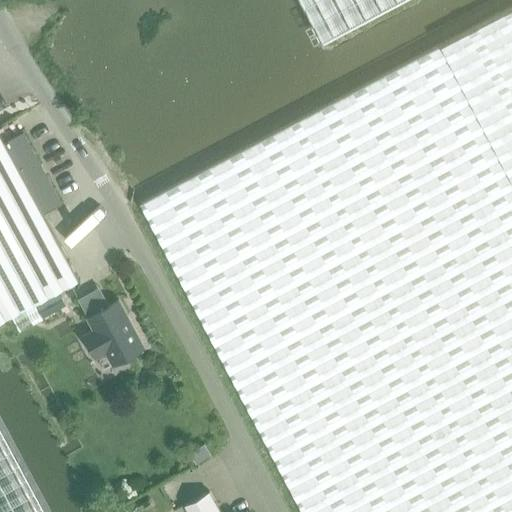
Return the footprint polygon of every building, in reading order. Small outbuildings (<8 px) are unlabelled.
[(302,0),(324,41),(400,0),(302,0)] [(511,511),(511,7),(439,46),(140,205),(302,511),(511,511)] [(0,320),(48,295),(79,277),(44,212),(62,202),(24,131),(5,141),(0,131),(0,320)] [(96,331),(85,336),(95,356),(106,350),(115,365),(145,349),(118,300),(88,316),(96,331)] [(12,316),(11,317),(19,331),(43,317),(35,303),(12,316)] [(0,511),(41,511),(0,434),(0,511)] [(205,443),(190,451),(196,463),(211,455),(205,443)] [(224,511),(212,490),(186,504),(189,511),(224,511)]
